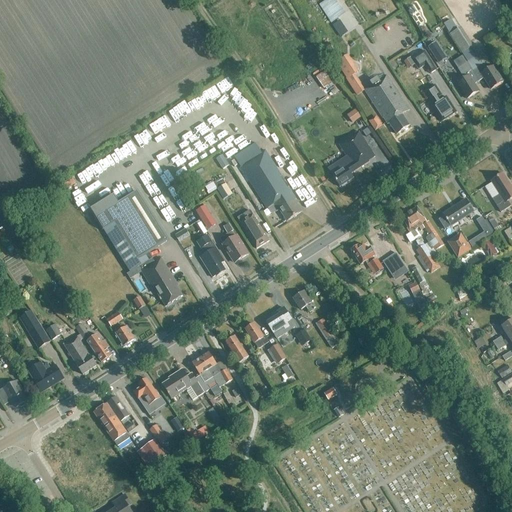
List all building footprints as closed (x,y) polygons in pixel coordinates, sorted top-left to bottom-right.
[(455,18),(462,25),(465,22),(459,15),(455,18)] [(447,28),(451,34),(453,33),(456,31),(450,21),(445,24),(447,28)] [(473,46),(461,28),(456,31),(453,33),(451,34),(449,35),(462,54),(473,46)] [(438,64),(446,59),(436,43),(428,48),(438,64)] [(426,65),(431,73),(437,70),(425,50),(413,58),(420,69),(426,65)] [(349,78),(353,75),(358,72),(348,57),(339,62),(349,78)] [(493,67),(486,71),(477,57),(467,63),(479,82),(484,78),(491,89),(502,82),(493,67)] [(474,85),(479,82),(467,63),(464,58),(457,62),(461,67),(458,69),(458,68),(452,72),(455,76),(453,77),(467,99),(478,92),(474,85)] [(326,72),(333,84),(344,78),(337,66),(326,72)] [(356,80),(353,75),(349,78),(346,80),(349,84),(356,80)] [(396,135),(409,126),(402,115),(409,111),(386,76),(364,91),(380,115),(381,115),(388,125),(389,124),(396,135)] [(436,100),(438,103),(432,107),(441,123),(456,113),(447,98),(440,102),(438,99),(442,96),(436,86),(426,93),(432,103),(436,100)] [(474,107),(469,110),(476,120),(481,117),(474,107)] [(356,110),(349,114),(354,122),(361,117),(356,110)] [(383,126),(376,116),(368,121),(375,131),(383,126)] [(314,131),(308,138),(317,145),(323,138),(314,131)] [(368,162),(375,157),(358,133),(339,146),(350,162),(344,166),(346,168),(332,177),(339,188),(342,186),(342,187),(346,185),(346,184),(353,179),(351,175),(369,163),(368,162)] [(141,137),(139,145),(151,149),(154,141),(141,137)] [(136,139),(125,145),(129,151),(139,145),(136,139)] [(274,205),(278,211),(279,210),(287,222),(301,213),(294,201),(296,199),(265,151),(258,155),(256,152),(259,150),(255,144),(235,157),(239,163),(238,164),(266,209),(273,205),(274,206),(274,205)] [(157,159),(164,155),(158,145),(151,149),(157,159)] [(126,147),(85,170),(92,181),(132,158),(126,147)] [(182,208),(150,152),(139,158),(171,214),(182,208)] [(223,153),(215,158),(222,170),(229,166),(223,153)] [(165,171),(172,166),(165,155),(157,161),(165,171)] [(173,167),(165,172),(172,184),(180,180),(173,167)] [(500,195),(493,200),(501,213),(511,207),(508,202),(511,198),(511,188),(503,174),(491,182),(500,195)] [(174,184),(180,194),(186,190),(180,180),(174,184)] [(226,183),(216,189),(223,200),(232,194),(226,183)] [(76,192),(82,200),(91,193),(85,185),(76,192)] [(186,205),(193,201),(188,191),(180,195),(186,205)] [(96,219),(130,273),(140,267),(142,270),(140,271),(152,290),(154,289),(160,298),(159,299),(161,301),(165,307),(182,296),(175,285),(176,284),(161,259),(154,263),(152,259),(148,253),(166,241),(136,193),(118,205),(112,196),(90,210),(96,219)] [(444,216),(438,221),(444,231),(451,227),(473,212),(466,200),(443,215),(444,216)] [(205,206),(196,211),(202,220),(210,215),(205,206)] [(432,241),(438,249),(444,245),(428,222),(427,223),(417,208),(401,219),(411,233),(419,228),(421,231),(424,228),(430,236),(426,239),(429,243),(432,241)] [(256,249),(269,241),(250,211),(237,219),(256,249)] [(486,215),(493,231),(502,227),(495,211),(486,215)] [(477,221),(487,236),(491,232),(481,218),(477,221)] [(201,223),(196,226),(202,236),(207,233),(201,223)] [(219,239),(223,245),(235,263),(247,255),(240,245),(239,246),(231,232),(219,239)] [(180,233),(175,236),(179,242),(184,239),(180,233)] [(201,250),(212,243),(208,236),(197,243),(201,250)] [(449,243),(455,252),(458,257),(471,249),(467,244),(466,245),(460,236),(449,243)] [(499,254),(506,250),(499,236),(492,240),(499,254)] [(482,246),(490,258),(497,254),(489,241),(482,246)] [(191,242),(184,246),(190,255),(196,251),(191,242)] [(376,275),(383,270),(376,260),(374,261),(372,259),(375,256),(370,249),(367,251),(363,245),(358,248),(358,247),(351,252),(361,266),(367,262),(376,275)] [(439,268),(424,246),(416,251),(431,274),(439,268)] [(200,258),(213,278),(216,276),(217,277),(225,272),(216,258),(220,256),(216,249),(200,258)] [(390,257),(396,265),(388,271),(393,279),(407,270),(395,253),(390,257)] [(412,270),(420,285),(425,281),(418,267),(412,270)] [(202,272),(206,279),(210,276),(206,269),(202,272)] [(421,293),(417,285),(409,289),(413,297),(421,293)] [(310,313),(314,310),(310,304),(311,304),(304,293),(294,300),(301,311),(305,307),(310,313)] [(139,311),(145,307),(140,297),(133,301),(139,311)] [(267,319),(275,332),(279,338),(295,327),(293,323),(283,309),(267,319)] [(124,319),(134,316),(133,310),(123,314),(124,319)] [(50,342),(31,311),(20,318),(39,349),(50,342)] [(111,328),(123,320),(119,314),(107,321),(111,328)] [(315,324),(331,349),(341,343),(338,338),(325,318),(315,324)] [(504,319),(500,322),(503,328),(508,325),(504,319)] [(502,329),(509,339),(511,337),(511,322),(508,325),(503,328),(502,329)] [(83,340),(88,337),(81,325),(75,329),(83,340)] [(245,330),(258,350),(269,343),(265,337),(263,338),(254,325),(245,330)] [(53,341),(61,336),(55,326),(46,331),(53,341)] [(129,343),(134,340),(130,333),(130,332),(127,328),(127,327),(124,329),(122,326),(115,331),(117,334),(115,334),(124,348),(126,346),(127,347),(129,345),(129,343)] [(311,342),(319,338),(314,326),(305,330),(311,342)] [(249,358),(257,354),(245,331),(237,335),(249,358)] [(101,364),(111,357),(106,350),(110,348),(105,340),(102,342),(97,335),(86,343),(101,364)] [(83,376),(96,367),(90,357),(89,357),(76,337),(64,346),(77,366),(76,366),(83,376)] [(244,361),(247,359),(243,351),(234,337),(226,342),(234,357),(235,356),(239,363),(243,361),(244,361)] [(496,348),(504,343),(501,338),(493,343),(496,348)] [(278,344),(287,362),(295,357),(287,340),(278,344)] [(59,341),(53,346),(60,355),(66,350),(59,341)] [(496,348),(498,351),(506,347),(504,343),(496,348)] [(277,346),(269,351),(278,365),(285,360),(277,346)] [(511,357),(511,356),(510,353),(502,358),(505,362),(511,357)] [(209,354),(201,359),(213,379),(216,385),(217,384),(220,389),(233,380),(226,370),(221,373),(216,365),(209,354)] [(201,359),(192,364),(200,376),(195,379),(204,393),(205,393),(205,392),(210,389),(216,385),(213,379),(201,359)] [(28,372),(33,381),(41,394),(64,380),(56,367),(51,370),(47,363),(43,366),(41,364),(28,372)] [(502,379),(511,372),(508,365),(497,372),(502,379)] [(174,379),(163,386),(172,399),(187,389),(188,391),(187,392),(192,400),(197,397),(204,393),(195,379),(194,380),(192,375),(187,378),(182,371),(173,377),(174,379)] [(140,388),(133,393),(137,400),(138,400),(149,416),(166,405),(165,403),(161,397),(159,399),(153,390),(146,380),(138,385),(140,388)] [(17,408),(28,401),(16,382),(4,389),(8,398),(10,397),(17,408)] [(336,395),(334,391),(326,396),(328,400),(336,395)] [(121,422),(129,416),(116,399),(108,405),(121,422)] [(118,448),(130,440),(121,427),(122,427),(107,405),(94,414),(109,436),(118,448)] [(333,411),(338,419),(343,416),(338,408),(333,411)] [(99,439),(88,420),(78,426),(80,428),(75,432),(85,448),(99,439)] [(199,441),(219,430),(215,422),(195,432),(199,441)] [(132,423),(125,428),(129,433),(135,428),(132,423)] [(160,445),(166,441),(156,426),(150,430),(160,445)] [(48,444),(50,447),(45,450),(52,461),(70,450),(62,436),(48,444)] [(145,455),(153,466),(166,456),(158,445),(157,446),(145,455)] [(89,454),(92,465),(100,463),(101,465),(118,461),(114,447),(89,454)] [(77,498),(79,496),(82,502),(100,491),(76,452),(58,463),(61,468),(59,470),(64,478),(67,476),(70,481),(68,483),(77,498)] [(130,511),(127,507),(131,505),(125,495),(113,503),(117,509),(111,511),(130,511)]
